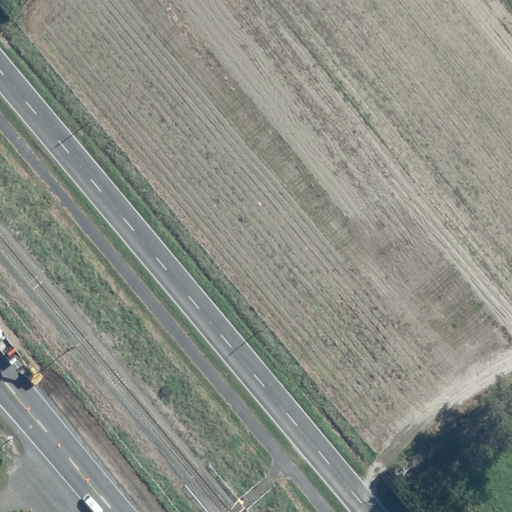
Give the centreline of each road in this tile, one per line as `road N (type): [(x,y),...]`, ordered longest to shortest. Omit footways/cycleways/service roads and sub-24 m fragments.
road 1 (tertiary): [(0,71),(369,511)]
road 2 (secondary): [(0,375),(113,511)]
